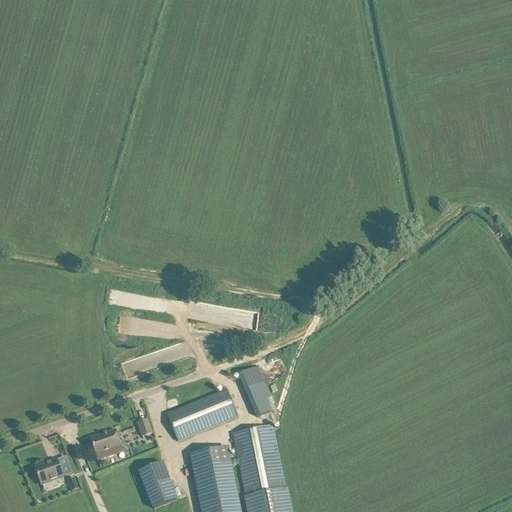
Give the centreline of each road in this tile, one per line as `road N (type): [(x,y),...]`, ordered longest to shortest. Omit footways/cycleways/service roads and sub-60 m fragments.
road 1 (track): [(206,375),(325,325),(457,209),(487,206),(511,237)]
road 2 (unclassified): [(0,445),(206,375)]
